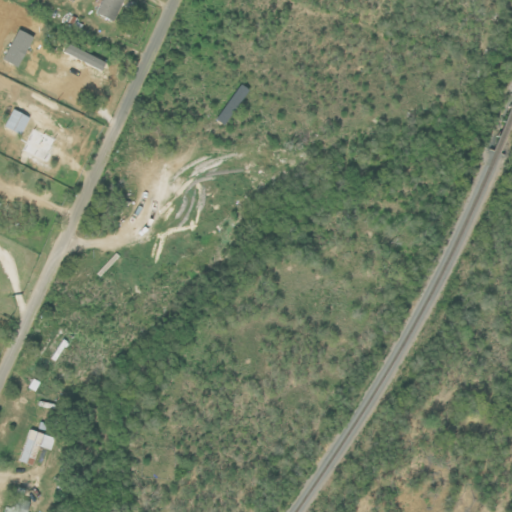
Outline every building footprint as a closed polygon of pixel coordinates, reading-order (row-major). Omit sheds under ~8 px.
[(99,0),(93,13),(110,21),(120,0),(99,0)] [(30,37),(16,29),(0,59),(14,67),(30,37)] [(19,135),(27,117),(10,109),(2,126),(19,135)] [(17,461),(30,465),(36,447),(48,450),(52,437),(27,429),(17,461)] [(20,500),(22,490),(14,488),(11,507),(3,506),(1,511),(24,511),(26,501),(20,500)]
